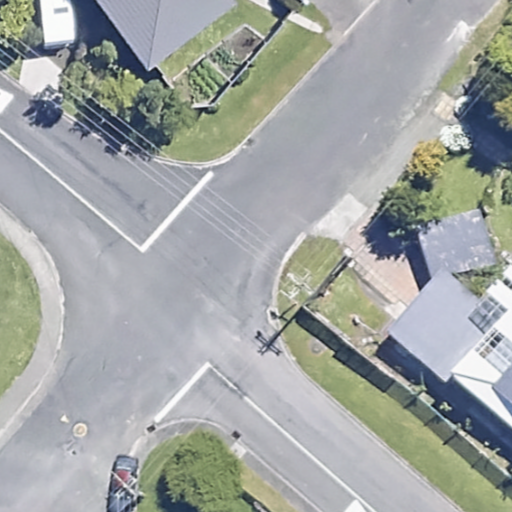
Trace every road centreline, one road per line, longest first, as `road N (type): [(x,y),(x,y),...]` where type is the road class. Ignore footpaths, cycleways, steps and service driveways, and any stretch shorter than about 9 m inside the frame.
road 1 (residential): [(147,312),(420,0)]
road 2 (residential): [(369,511),(147,312)]
road 3 (residential): [(0,479),(147,312)]
road 4 (residential): [(147,312),(0,181)]
